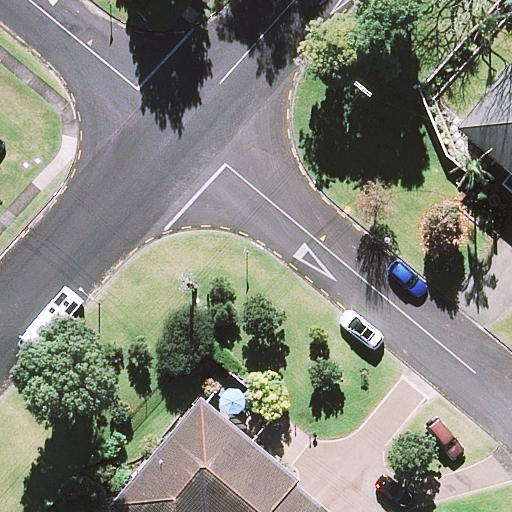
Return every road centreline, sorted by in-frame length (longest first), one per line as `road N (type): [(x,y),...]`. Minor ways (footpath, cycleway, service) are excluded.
road 1 (residential): [(511,399),(180,124)]
road 2 (residential): [(180,124),(0,325)]
road 3 (residential): [(180,124),(31,0)]
road 4 (residential): [(299,0),(180,124)]
